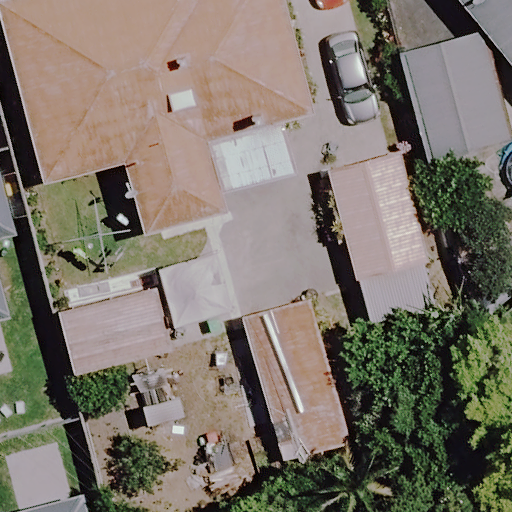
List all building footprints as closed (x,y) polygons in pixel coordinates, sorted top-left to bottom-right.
[(304,116),(275,0),(20,0),(0,5),(0,31),(38,187),(119,167),(137,240),(222,219),(203,141),(304,116)] [(511,0),(457,0),(511,68),(511,0)] [(505,147),(478,39),(396,59),(422,167),(505,147)] [(422,271),(397,153),(325,168),(350,286),(422,271)] [(177,391),(149,289),(54,314),(82,417),(177,391)] [(347,444),(304,304),(236,325),(278,465),(347,444)]
